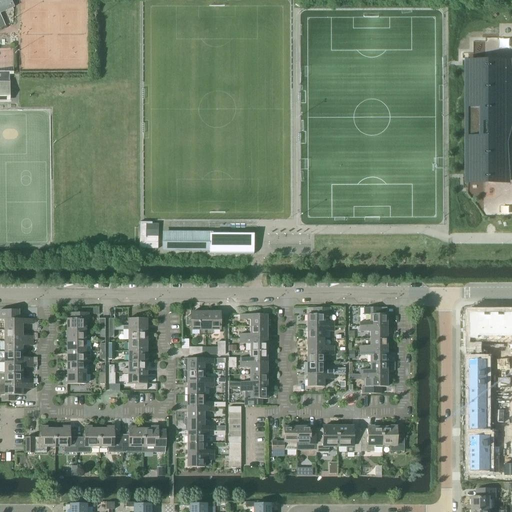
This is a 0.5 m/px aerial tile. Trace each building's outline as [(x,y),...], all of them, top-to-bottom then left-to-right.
[(0,0),(0,28),(5,26),(0,16),(0,13),(14,7),(10,0),(0,0)] [(468,107),(465,107),(465,138),(468,138),(467,183),(484,183),(485,183),(508,183),(507,166),(507,163),(505,143),(510,127),(511,117),(511,86),(509,62),(508,62),(485,62),(468,62),(468,107)] [(0,99),(9,100),(9,83),(8,83),(8,72),(0,72),(0,99)] [(139,241),(139,249),(158,249),(158,225),(151,225),(151,223),(140,223),(139,223),(139,225),(139,241)] [(209,235),(162,235),(162,252),(209,252),(209,255),(253,255),(253,251),(252,251),(252,238),(252,236),(248,236),(227,235),(227,233),(209,233),(209,235)] [(312,315),(306,315),(307,328),(333,327),(333,322),(331,322),(330,322),(330,315),(330,308),(329,308),(316,309),(313,309),(313,315),(312,315)] [(370,322),(360,322),(360,327),(387,327),(387,315),(381,315),(381,308),(364,308),(364,315),(370,315),(370,322)] [(33,320),(18,320),(18,311),(0,311),(0,320),(4,321),(4,331),(22,331),(22,325),(33,325),(33,320)] [(88,313),(69,313),(69,319),(66,319),(67,330),(85,330),(85,320),(88,320),(88,313)] [(199,335),(205,335),(205,313),(191,313),(191,330),(199,330),(199,335)] [(211,335),(211,330),(219,330),(219,313),(205,313),(205,335),(211,335)] [(485,314),(469,314),(469,320),(472,320),(472,325),(469,325),(469,326),(470,326),(470,345),(479,345),(479,343),(502,343),(511,342),(511,313),(504,314),(504,316),(499,316),(499,314),(490,314),(490,316),(485,316),(485,314)] [(267,315),(240,315),(240,320),(250,320),(250,327),(267,327),(267,315)] [(128,326),(122,326),(122,330),(128,330),(147,330),(147,319),(128,319),(128,326)] [(250,334),(239,334),(239,339),(267,339),(267,327),(250,327),(250,334)] [(333,327),(307,328),(307,339),(324,339),(323,332),(333,332),(333,327)] [(387,327),(360,327),(360,332),(370,332),(370,339),(387,339),(387,327)] [(67,341),(85,341),(85,330),(67,330),(67,341)] [(147,330),(128,330),(128,341),(147,341),(147,330)] [(4,341),(33,341),(33,337),(22,337),(22,331),(4,331),(4,341)] [(267,339),(239,339),(239,344),(250,344),(250,351),(267,351),(267,339)] [(324,339),(307,339),(307,351),(334,351),(334,347),(324,347),(324,339)] [(370,346),(360,346),(360,351),(387,351),(387,339),(370,339),(370,346)] [(33,347),(33,341),(4,341),(4,353),(22,353),(22,347),(33,347)] [(90,348),(85,348),(85,341),(67,341),(67,352),(90,352),(90,348)] [(147,341),(128,341),(128,351),(147,351),(147,341)] [(123,352),(123,356),(128,356),(128,363),(147,363),(147,351),(128,351),(128,352),(123,352)] [(250,358),(239,358),(239,363),(267,363),(267,351),(250,351),(250,358)] [(334,351),(307,351),(307,363),(307,364),(324,363),(324,356),(334,356),(334,351)] [(387,351),(360,351),(360,356),(370,356),(370,363),(387,363),(387,351)] [(85,363),(85,356),(91,356),(90,352),(67,352),(67,363),(85,363)] [(33,363),(33,359),(22,359),(22,353),(4,353),(4,363),(33,363)] [(187,359),(184,359),(184,365),(185,367),(187,367),(187,371),(204,371),(204,364),(214,364),(214,359),(187,359)] [(487,361),(469,361),(469,371),(486,371),(487,361)] [(33,369),(33,363),(4,363),(4,374),(4,375),(22,375),(22,369),(33,369)] [(67,374),(86,374),(85,363),(67,363),(67,374)] [(122,369),(122,373),(128,374),(128,373),(147,373),(147,363),(128,363),(128,369),(122,369)] [(267,363),(239,363),(239,367),(250,367),(250,375),(267,375),(267,363)] [(306,363),(303,363),(303,367),(303,369),(305,371),(307,371),(307,376),(334,375),(345,375),(345,369),(334,369),(334,370),(324,370),(324,363),(307,364),(307,363),(306,363)] [(370,370),(360,370),(360,375),(387,375),(387,363),(370,363),(370,370)] [(187,371),(184,371),(184,377),(186,379),(187,379),(187,383),(214,383),(214,379),(204,378),(204,371),(187,371)] [(486,371),(469,371),(469,380),(487,380),(486,371)] [(4,375),(4,374),(0,373),(0,385),(33,385),(33,380),(22,380),(22,375),(4,375)] [(147,373),(128,373),(128,374),(128,385),(135,384),(135,390),(147,390),(147,384),(147,373)] [(86,374),(67,374),(67,385),(86,385),(86,374)] [(250,382),(240,383),(240,387),(267,387),(267,375),(250,375),(250,382)] [(334,375),(307,376),(307,388),(324,388),(324,380),(334,380),(334,375)] [(387,375),(360,375),(360,380),(363,380),(363,387),(361,387),(361,391),(361,394),(364,394),(381,394),(381,387),(387,387),(387,375)] [(487,380),(469,380),(469,389),(486,389),(487,380)] [(214,383),(187,383),(187,395),(204,395),(204,389),(214,389),(214,383)] [(0,395),(1,396),(1,402),(14,402),(14,396),(22,396),(22,390),(33,390),(33,385),(0,385),(0,395)] [(267,387),(240,387),(240,392),(244,392),(244,399),(244,400),(244,404),(244,406),(262,406),(262,399),(267,399),(267,387)] [(486,389),(469,389),(469,400),(486,400),(487,391),(486,389)] [(204,395),(187,395),(187,408),(214,407),(214,403),(204,402),(204,395)] [(486,400),(469,400),(469,410),(486,410),(486,400)] [(214,407),(187,408),(187,419),(204,419),(204,412),(214,413),(214,407)] [(486,410),(469,410),(469,420),(486,420),(486,410)] [(187,419),(183,419),(183,425),(185,426),(185,427),(187,427),(187,432),(214,431),(214,427),(204,427),(204,419),(187,419)] [(486,420),(469,420),(469,431),(482,431),(486,431),(486,430),(486,422),(486,420)] [(41,438),(26,438),(26,454),(47,453),(46,447),(55,447),(55,440),(55,430),(48,430),(48,427),(41,428),(41,438)] [(55,430),(55,440),(55,447),(64,447),(64,453),(76,453),(77,440),(77,438),(70,438),(70,427),(63,427),(63,430),(55,430)] [(85,438),(77,438),(77,440),(76,453),(90,453),(90,447),(99,447),(99,440),(99,430),(92,430),(92,427),(85,427),(85,438)] [(107,430),(99,430),(99,440),(99,447),(107,447),(107,453),(121,453),(121,438),(114,438),(114,427),(107,427),(107,430)] [(121,438),(121,453),(132,453),(143,453),(143,447),(143,440),(143,430),(136,430),(136,427),(129,427),(129,435),(121,435),(121,438)] [(151,430),(143,430),(143,440),(143,447),(143,453),(153,453),(165,453),(165,435),(165,431),(158,431),(158,427),(151,427),(151,430)] [(272,443),(271,443),(272,451),(286,451),(296,451),(296,440),(296,427),(283,427),(283,443),(272,443)] [(309,427),(296,427),(296,440),(296,451),(313,451),(315,451),(315,440),(315,435),(316,435),(316,433),(315,433),(315,430),(314,430),(309,430),(309,427)] [(316,435),(315,435),(315,440),(315,451),(315,453),(328,453),(328,447),(337,447),(337,440),(337,427),(322,427),(322,435),(316,435)] [(352,427),(337,427),(337,440),(337,447),(346,447),(346,453),(360,453),(360,452),(359,452),(360,440),(360,433),(359,433),(352,433),(352,427)] [(367,433),(360,433),(360,440),(359,452),(360,452),(373,452),(381,452),(381,446),(381,440),(381,437),(381,428),(373,428),(373,427),(367,427),(367,433)] [(390,428),(381,428),(381,437),(381,440),(381,446),(390,446),(390,452),(404,452),(404,433),(396,433),(396,427),(390,427),(390,428)] [(482,437),(469,437),(469,448),(490,448),(490,437),(493,437),(493,430),(486,430),(486,431),(482,431),(482,437)] [(214,431),(187,432),(187,443),(204,444),(204,436),(214,436),(214,431)] [(204,444),(187,443),(187,456),(214,456),(214,451),(204,451),(204,444)] [(490,448),(469,448),(469,459),(490,459),(490,448)] [(214,456),(187,456),(187,468),(204,468),(204,460),(214,460),(214,456)] [(490,459),(469,459),(469,472),(482,472),(482,478),(495,478),(495,460),(490,460),(490,459)] [(476,498),(471,498),(470,511),(489,511),(489,499),(494,499),(494,490),(476,490),(476,498)] [(189,511),(206,511),(206,507),(214,507),(214,502),(206,502),(206,504),(190,504),(189,511)] [(254,502),(245,502),(245,507),(254,507),(253,511),(269,511),(270,504),(254,504),(254,502)] [(86,504),(70,504),(69,511),(86,511),(86,507),(95,507),(95,503),(86,503),(86,504)] [(133,511),(150,511),(150,504),(134,504),(134,503),(125,503),(126,507),(134,507),(133,511)]
